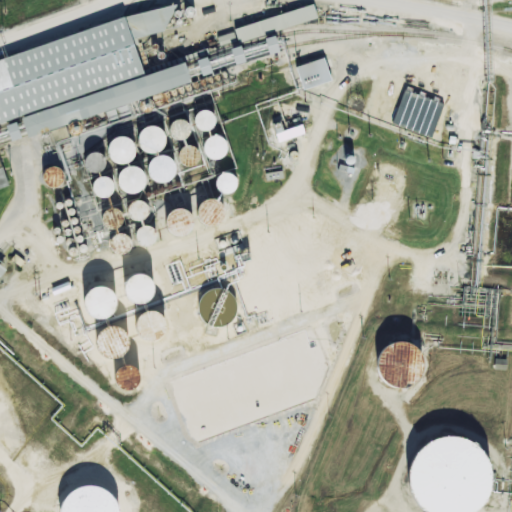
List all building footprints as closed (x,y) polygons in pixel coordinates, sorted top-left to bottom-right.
[(213,39),(231,33),(230,30),(308,5),(313,19),(235,44),(234,43),(216,49),(213,39)] [(0,58),(119,18),(139,77),(177,64),(183,81),(22,138),(14,117),(0,121),(0,58)] [(294,68),(321,59),(328,80),(300,89),(294,68)] [(368,116),(384,119),(389,97),(369,93),(367,104),(371,105),(368,116)] [(383,128),(419,135),(426,101),(390,94),(383,128)] [(443,107),(429,106),(426,139),(439,140),(443,107)] [(216,127),(216,130),(214,133),(212,135),(209,136),(206,136),(203,135),(200,134),(198,132),(197,129),(197,126),(198,123),(199,120),(202,118),(205,117),(209,117),(212,118),(214,121),(216,124),(216,127)] [(282,131),(280,124),(271,127),(277,143),(303,134),(300,125),(282,131)] [(191,135),(191,138),(191,141),(189,144),(186,146),(183,147),(179,147),(176,145),(174,143),(172,140),(172,137),(173,133),(174,131),(177,129),(179,128),(182,127),(185,128),(188,130),(190,132),(191,135)] [(167,140),(167,144),(166,148),(163,152),(160,155),(155,157),(150,156),(146,155),(143,151),(140,147),(140,143),(141,138),(143,134),(146,132),(150,130),(154,130),(159,131),(162,133),(165,136),(167,140)] [(138,154),(137,159),(135,163),(132,165),(128,167),(123,167),(119,166),(116,164),(113,161),(111,157),(111,153),(112,149),(114,145),(118,142),(123,140),(127,141),(132,142),(135,146),(137,150),(138,154)] [(229,152),(229,155),(228,159),(226,162),(223,164),(219,165),(215,165),(212,164),(209,161),(207,158),(206,154),(207,150),(209,147),(212,145),(215,143),(219,143),(222,144),(225,146),(227,148),(229,152)] [(201,162),(200,166),(199,168),(196,170),(194,171),(191,172),(188,171),(185,169),(183,167),(182,164),(182,161),(182,158),(184,155),(187,153),(190,152),(193,152),(197,154),(199,156),(201,159),(201,162)] [(107,166),(107,169),(105,172),(102,174),(99,176),(96,176),(93,175),(90,173),(88,171),(87,168),(87,165),(87,162),(89,159),(92,156),(96,155),(99,155),(103,157),(105,159),(107,162),(107,166)] [(177,177),(176,182),(174,185),(171,188),(167,190),(163,190),(159,189),(155,187),(152,184),(151,180),(150,175),(151,171),(154,167),(158,164),(162,163),(167,163),(171,165),(175,168),(177,172),(177,177)] [(65,182),(64,185),(62,188),(60,190),(57,191),(54,191),(51,191),(48,189),(46,187),(45,184),(44,180),(45,177),(47,174),(50,172),(53,171),(57,171),(60,172),(63,175),(64,178),(65,182)] [(146,186),(145,190),(143,194),(140,197),(136,198),(132,199),(128,198),(124,195),(121,192),(120,188),(119,184),(120,180),(123,176),(127,173),(131,172),(136,172),(140,174),(144,177),(146,181),(146,186)] [(238,190),(237,193),(235,196),(233,198),(230,199),(228,199),(225,198),(222,197),(220,194),(219,192),(219,189),(220,186),(221,183),(224,181),(227,180),(230,180),(233,182),(236,184),(237,187),(238,190)] [(115,191),(116,195),(115,198),(113,201),(110,203),(107,204),(103,204),(100,202),(97,200),(96,197),(95,193),(96,190),(98,187),(100,185),(103,184),(106,183),(109,184),(112,186),(114,188),(115,191)] [(226,215),(226,219),(225,223),(223,227),(219,230),(215,231),(210,231),(206,230),(202,226),(200,222),(200,218),(201,213),(203,210),(206,207),(210,205),(214,205),(218,206),(222,208),(224,211),(226,215)] [(150,215),(151,218),(150,221),(148,224),(145,227),(141,228),(138,228),(134,226),(132,224),(130,220),(129,217),(130,213),(132,210),(134,208),(138,207),(141,207),(144,207),(147,209),(149,212),(150,215)] [(126,222),(125,226),(123,229),(121,231),(118,232),(114,233),(111,232),(108,230),(106,227),(105,224),(104,221),(105,218),(107,215),(110,212),(114,211),(117,211),(121,213),(124,215),(125,219),(126,222)] [(195,229),(194,234),(192,237),(189,240),(185,241),(181,242),(177,241),(173,239),(170,235),(169,232),(168,227),(169,223),(172,219),(176,217),(180,215),(185,215),(189,217),(192,220),(194,224),(195,229)] [(159,243),(158,246),(156,249),(154,251),(151,253),(147,253),(144,252),(141,250),(139,248),(138,245),(137,241),(138,238),(140,235),(143,233),(147,232),(150,232),(154,233),(157,236),(158,239),(159,243)] [(134,247),(134,251),(133,254),(131,257),(128,259),(125,261),(121,260),(118,259),(115,256),(113,253),(113,249),(113,246),(115,243),(118,241),(121,240),(124,239),(127,240),(130,242),(132,244),(134,247)] [(89,253),(89,254),(88,256),(88,257),(86,258),(85,258),(83,258),(82,258),(81,257),(80,255),(80,254),(80,252),(81,251),(82,250),(83,250),(85,250),(86,250),(87,251),(88,252),(89,253)] [(78,256),(78,257),(78,258),(77,260),(76,260),(75,261),(73,261),(72,260),(71,259),(70,258),(70,257),(70,255),(71,254),(72,253),(73,253),(75,253),(76,253),(77,254),(78,255),(78,256)] [(189,281),(188,285),(186,289),(184,291),(180,293),(176,293),(173,292),(169,290),(167,287),(165,284),(165,280),(166,276),(168,273),(172,270),(176,269),(180,269),(184,271),(187,273),(189,277),(189,281)] [(156,291),(156,296),(155,300),(152,304),(148,308),(143,309),(138,309),(134,307),(130,304),(128,299),(127,294),(128,289),(130,285),(134,282),(138,280),(143,280),(147,281),(151,283),(154,287),(156,291)] [(118,306),(118,311),(117,315),(114,320),(110,324),(104,325),(99,325),(93,323),(89,319),(87,314),(86,309),(87,303),(90,299),(94,296),(98,294),(103,293),(108,294),(113,297),(116,301),(118,306)] [(168,329),(168,334),(167,338),(165,343),(161,346),(156,347),(151,347),(146,345),(142,342),(140,337),(139,332),(140,327),(143,323),(146,320),(150,319),(155,318),(159,319),(163,322),(166,325),(168,329)] [(131,345),(131,350),(130,355),(127,359),(122,363),(117,365),(112,364),(106,362),(102,358),(100,353),(99,348),(100,342),(103,338),(107,335),(111,333),(116,332),(121,334),(125,336),(129,340),(131,345)] [(422,365),(422,371),(421,378),(416,385),(410,389),(403,392),(395,391),(388,388),(383,383),(379,376),(378,369),(380,361),(383,355),(389,351),(395,348),(402,348),(409,349),(414,353),(419,358),(422,365)] [(138,384),(139,388),(138,392),(135,395),(132,398),(128,399),(124,399),(120,397),(117,394),(115,391),(114,386),(115,382),(117,379),(120,377),(124,375),(128,375),(131,376),(134,378),(137,381),(138,384)] [(490,481),(486,495),(480,507),(473,511),(422,511),(421,511),(412,501),(407,489),(406,476),(409,463),(417,451),(428,442),(442,438),(457,439),(470,444),(481,454),(488,467),(490,481)] [(121,511),(63,511),(64,509),(70,500),(78,493),(88,490),(98,491),(108,495),(116,502),(121,511)]
